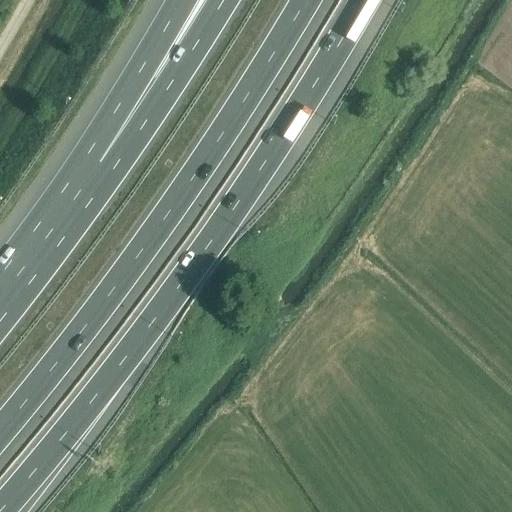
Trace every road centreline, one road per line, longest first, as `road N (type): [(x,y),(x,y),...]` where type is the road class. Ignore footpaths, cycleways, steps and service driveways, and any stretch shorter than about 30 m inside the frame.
road 1 (motorway): [(0,509),(210,240),(365,0)]
road 2 (motorway): [(0,435),(177,204),(308,0)]
road 3 (motorway): [(219,0),(103,166)]
road 4 (motorway): [(186,0),(103,166)]
road 5 (motorway): [(103,166),(0,301)]
